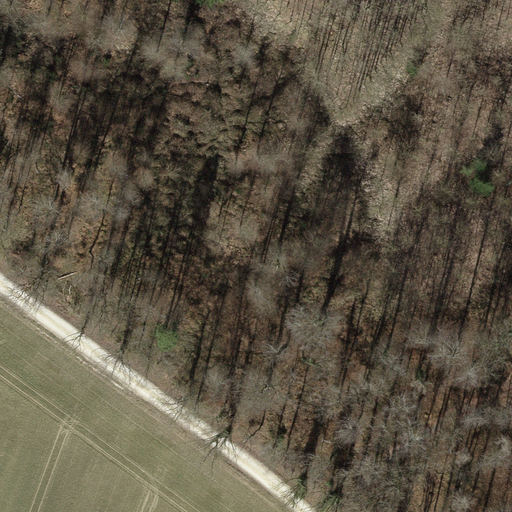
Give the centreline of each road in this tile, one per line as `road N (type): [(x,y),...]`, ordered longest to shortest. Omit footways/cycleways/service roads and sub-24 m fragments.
road 1 (track): [(313,511),(0,282)]
road 2 (track): [(346,511),(426,431),(511,382)]
